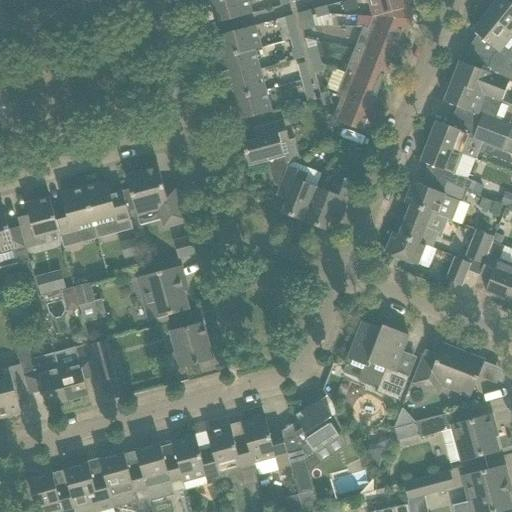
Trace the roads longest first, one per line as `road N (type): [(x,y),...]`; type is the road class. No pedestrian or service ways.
road 1 (residential): [(343,275),(318,351),(296,378),(0,453)]
road 2 (residential): [(343,275),(447,0)]
road 3 (residential): [(343,275),(203,218),(177,119)]
road 4 (residential): [(0,170),(177,119)]
road 5 (residential): [(511,347),(343,275)]
road 6 (residential): [(0,40),(146,0)]
road 7 (residential): [(177,119),(146,0)]
